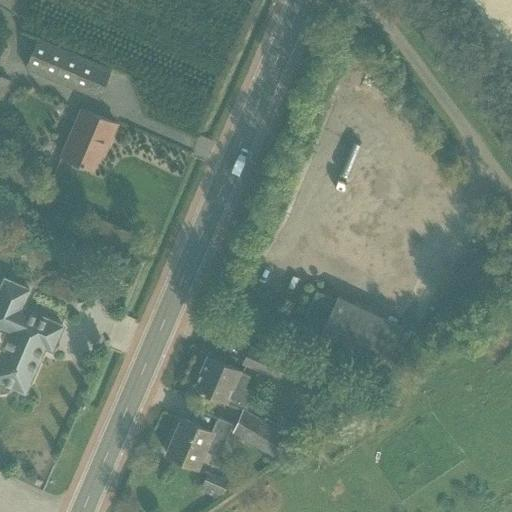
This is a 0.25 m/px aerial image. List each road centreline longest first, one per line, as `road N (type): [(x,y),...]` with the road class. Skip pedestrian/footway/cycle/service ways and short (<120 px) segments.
road 1 (primary): [(81,511),(302,0)]
road 2 (unclassified): [(365,0),(511,192)]
